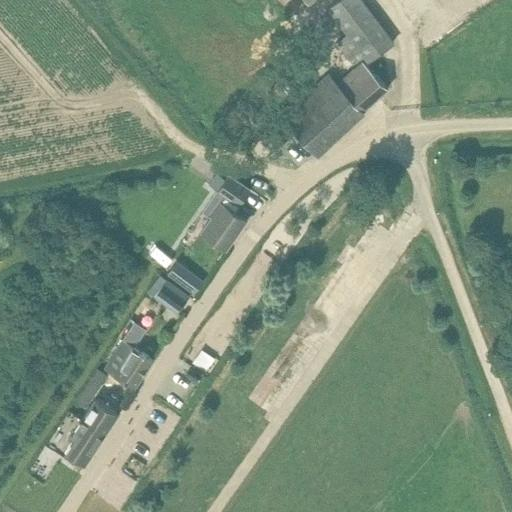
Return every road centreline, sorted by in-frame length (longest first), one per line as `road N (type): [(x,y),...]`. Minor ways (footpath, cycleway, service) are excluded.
road 1 (unclassified): [(65,511),(260,225),(325,166),(407,134)]
road 2 (residential): [(511,435),(426,210),(407,134)]
